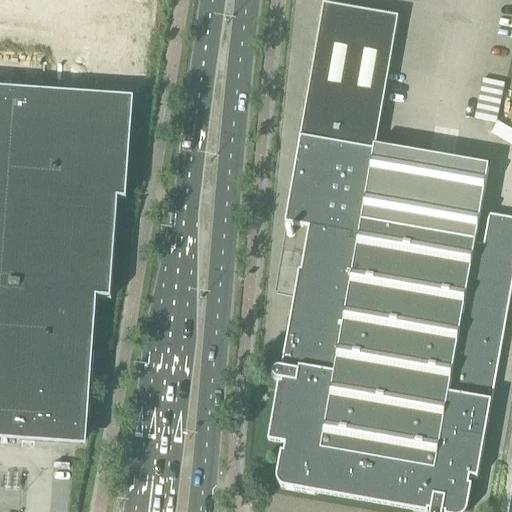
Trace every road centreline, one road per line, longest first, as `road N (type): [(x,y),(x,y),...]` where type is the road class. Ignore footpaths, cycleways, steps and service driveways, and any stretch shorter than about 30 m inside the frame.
road 1 (primary): [(214,0),(155,511)]
road 2 (primary): [(201,511),(247,0)]
